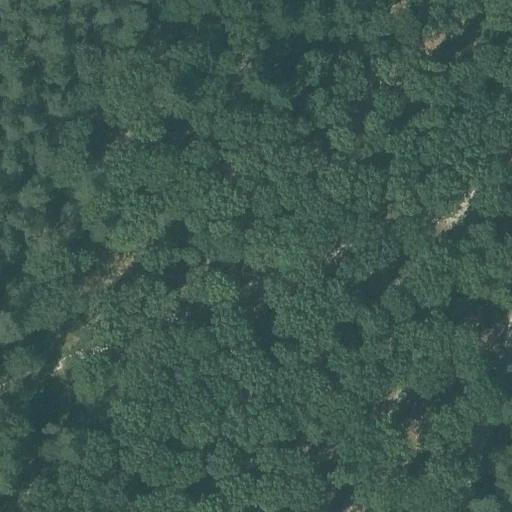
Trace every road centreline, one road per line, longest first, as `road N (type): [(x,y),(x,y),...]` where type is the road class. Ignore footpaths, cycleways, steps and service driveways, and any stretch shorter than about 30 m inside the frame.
road 1 (track): [(0,396),(453,215)]
road 2 (track): [(349,511),(453,215)]
road 3 (track): [(463,511),(511,339)]
